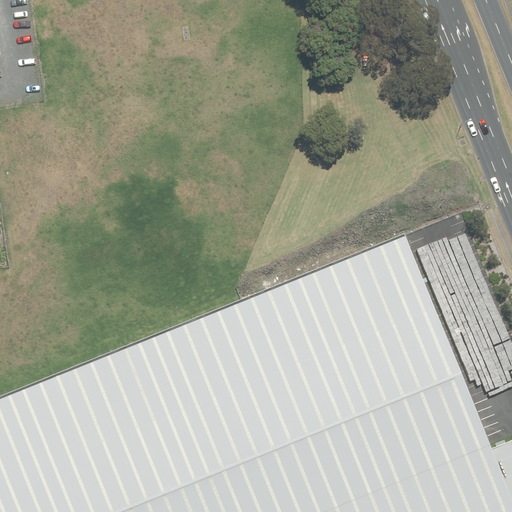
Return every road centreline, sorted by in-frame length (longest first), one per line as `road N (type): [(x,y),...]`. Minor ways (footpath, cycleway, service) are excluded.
road 1 (primary): [(511,200),(431,0)]
road 2 (unknown): [(502,407),(428,236)]
